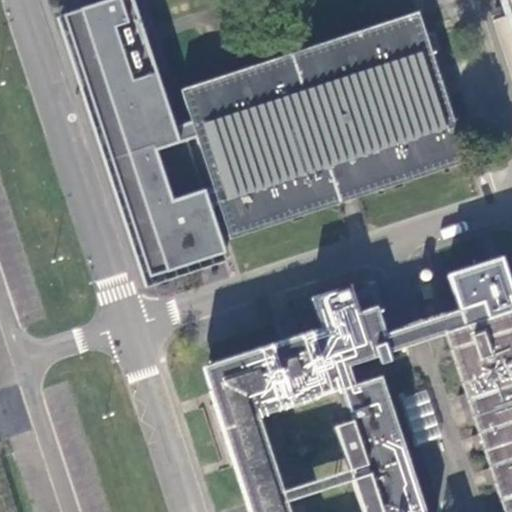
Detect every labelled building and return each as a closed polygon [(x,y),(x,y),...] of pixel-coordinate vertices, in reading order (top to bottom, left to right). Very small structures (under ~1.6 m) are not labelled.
[(196,139),(191,123),(187,124),(183,125),(174,128),(131,0),(110,0),(91,7),(84,9),(62,16),(148,280),(157,277),(200,263),(224,255),(221,243),(219,238),(210,209),(218,206),(212,188),(205,191),(189,141),(196,139)] [(511,0),(499,0),(504,16),(511,40),(511,0)] [(424,33),(417,13),(388,22),(378,26),(294,53),(241,71),(235,73),(230,75),(181,91),(191,123),(196,139),(212,188),(218,206),(229,241),(342,204),(350,201),(357,199),(466,163),(461,149),(453,124),(424,33)] [(511,40),(504,16),(494,19),(511,75),(511,40)] [(427,321),(433,338),(443,335),(446,334),(465,394),(474,421),(478,434),(482,447),(489,467),(494,483),(498,495),(503,511),(511,511),(511,290),(501,257),(499,258),(495,259),(491,261),(448,275),(459,310),(427,321)] [(424,511),(381,376),(354,385),(348,365),(374,357),(369,340),(360,313),(354,292),(315,304),(322,328),(298,336),(281,341),(202,366),(211,393),(234,465),(246,503),(248,508),(249,511),(424,511)] [(412,345),(406,328),(386,334),(377,307),(360,313),(369,340),(374,357),(377,364),(391,360),(388,352),(412,345)] [(433,338),(427,321),(416,324),(406,328),(412,345),(422,342),(433,338)]
